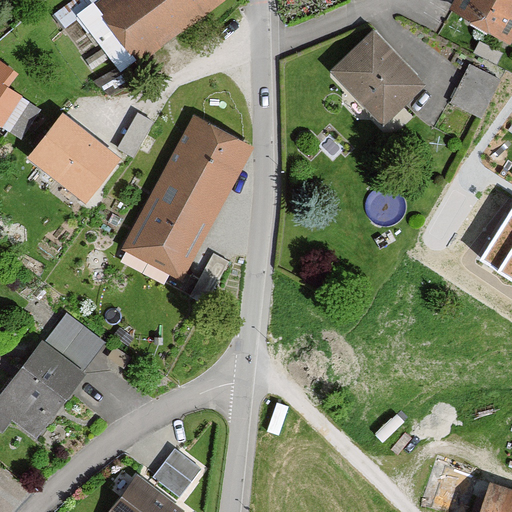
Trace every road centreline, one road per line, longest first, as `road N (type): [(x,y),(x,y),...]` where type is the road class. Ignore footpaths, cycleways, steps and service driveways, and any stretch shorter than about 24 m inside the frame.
road 1 (residential): [(255,0),(267,150),(243,382)]
road 2 (residential): [(243,382),(154,414),(32,511)]
road 3 (unknown): [(126,113),(263,46)]
road 4 (residential): [(243,382),(230,511)]
